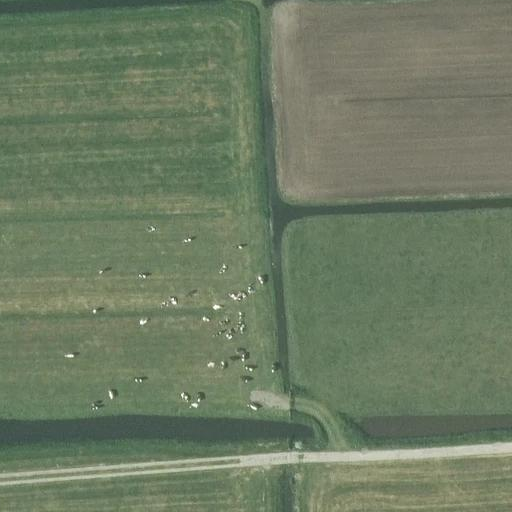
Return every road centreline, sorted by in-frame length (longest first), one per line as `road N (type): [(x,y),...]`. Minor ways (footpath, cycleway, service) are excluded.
road 1 (track): [(0,479),(326,455)]
road 2 (track): [(343,455),(511,447)]
